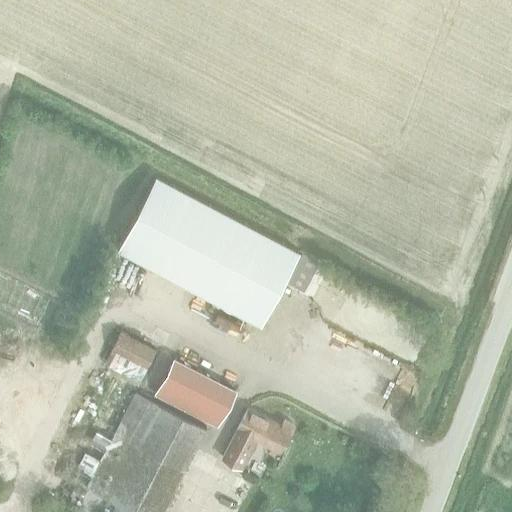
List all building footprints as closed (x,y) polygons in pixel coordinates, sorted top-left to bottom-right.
[(117,247),(261,323),(301,249),(156,173),(117,247)] [(104,362),(140,381),(157,348),(121,329),(104,362)] [(156,392),(217,424),(235,389),(174,357),(156,392)] [(73,452),(109,374),(85,363),(46,447),(61,454),(64,448),(73,452)] [(88,484),(141,511),(162,511),(207,426),(136,389),(114,430),(115,431),(88,484)] [(6,394),(0,402),(0,424),(4,427),(19,402),(6,394)] [(253,435),(281,449),(291,430),(248,408),(226,448),(232,451),(228,459),(238,464),(253,435)]
